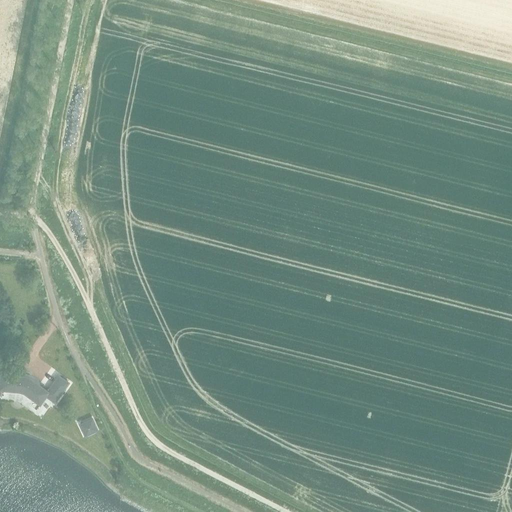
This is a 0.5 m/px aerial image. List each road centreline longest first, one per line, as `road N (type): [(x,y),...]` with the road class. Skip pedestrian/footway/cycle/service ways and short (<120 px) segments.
road 1 (track): [(31,217),(71,270),(143,424),(160,444),(284,511)]
road 2 (unclassified): [(70,0),(31,217)]
